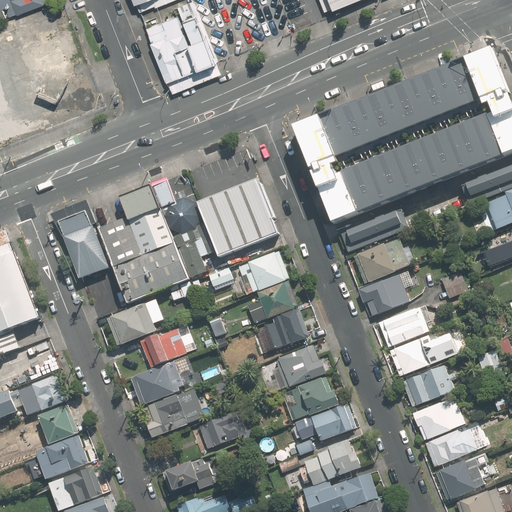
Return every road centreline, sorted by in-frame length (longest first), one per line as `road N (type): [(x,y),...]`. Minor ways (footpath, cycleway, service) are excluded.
road 1 (residential): [(255,96),(420,511)]
road 2 (residential): [(146,511),(19,188)]
road 3 (primary): [(255,96),(462,11)]
road 4 (primary): [(19,188),(156,135)]
road 5 (residential): [(156,135),(101,0)]
